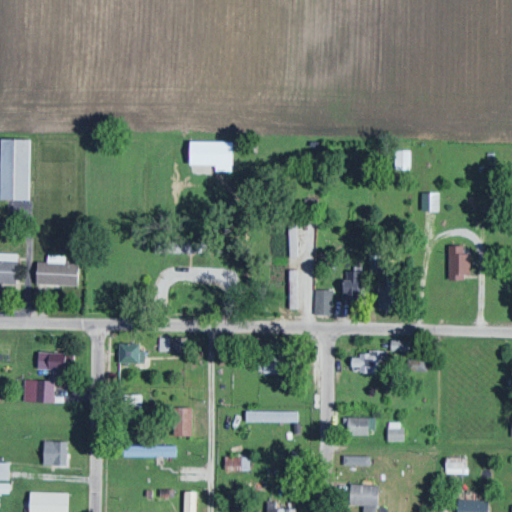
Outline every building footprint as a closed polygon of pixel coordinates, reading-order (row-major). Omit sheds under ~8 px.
[(34,136),(4,136),(4,198),(34,198),(34,136)] [(301,223),(290,223),(290,255),(301,255),(301,223)] [(450,244),(450,278),(473,278),(473,244),(450,244)] [(381,271),(381,300),(402,299),(402,263),(380,264),(380,253),(370,253),(371,271),(381,271)] [(0,280),(21,281),(21,257),(0,256),(0,280)] [(38,284),(83,284),(83,260),(39,260),(38,284)] [(365,269),(347,268),(346,295),(365,295),(365,269)] [(188,335),(170,335),(170,353),(188,353),(188,335)] [(147,361),(147,341),(121,341),(121,361),(147,361)] [(354,371),(389,371),(389,348),(354,348),(354,371)] [(73,367),(73,350),(41,350),(41,367),(73,367)] [(297,371),(297,351),(263,351),(263,371),(297,371)] [(57,398),(57,377),(27,377),(27,398),(57,398)] [(304,426),(304,413),(271,413),(271,426),(304,426)] [(378,431),(378,414),(360,414),(360,431),(378,431)] [(407,438),(407,423),(391,423),(391,438),(407,438)] [(46,461),(70,461),(70,437),(46,437),(46,461)] [(345,463),(373,463),(373,453),(345,453),(345,463)] [(468,456),(449,456),(449,470),(468,470),(468,456)] [(0,476),(11,477),(12,460),(0,459),(0,476)] [(367,511),(382,511),(382,482),(353,482),(353,503),(367,503),(367,511)] [(72,511),(73,489),(33,489),(32,511),(72,511)] [(492,511),(493,497),(460,497),(459,511),(492,511)]
